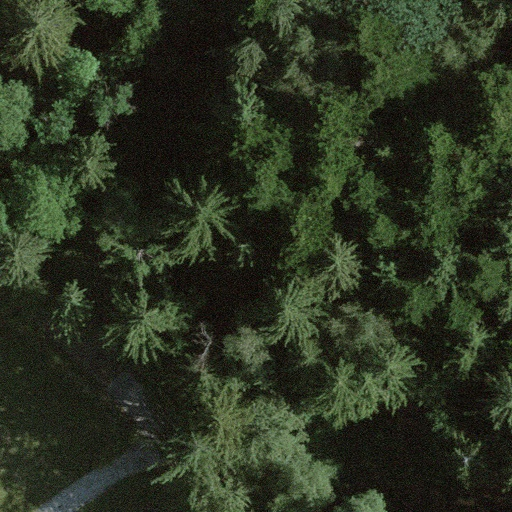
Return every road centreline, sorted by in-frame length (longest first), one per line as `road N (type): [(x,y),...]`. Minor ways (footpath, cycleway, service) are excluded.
road 1 (track): [(253,511),(168,439),(82,486),(54,511)]
road 2 (track): [(0,278),(168,439)]
